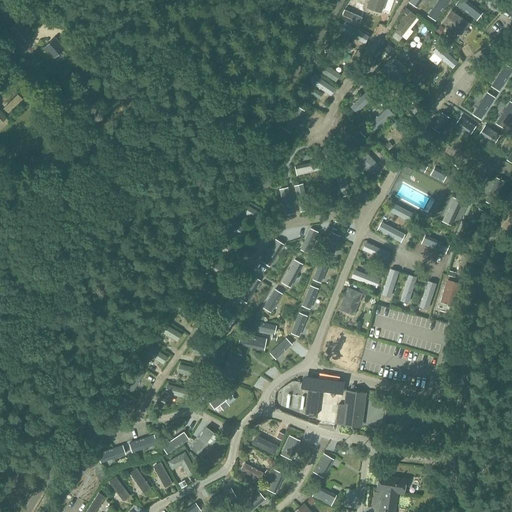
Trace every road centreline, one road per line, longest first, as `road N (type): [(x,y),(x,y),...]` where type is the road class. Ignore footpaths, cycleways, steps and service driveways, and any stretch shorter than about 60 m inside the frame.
road 1 (unclassified): [(26,511),(337,0)]
road 2 (unclassified): [(450,511),(473,300),(486,249),(511,198)]
